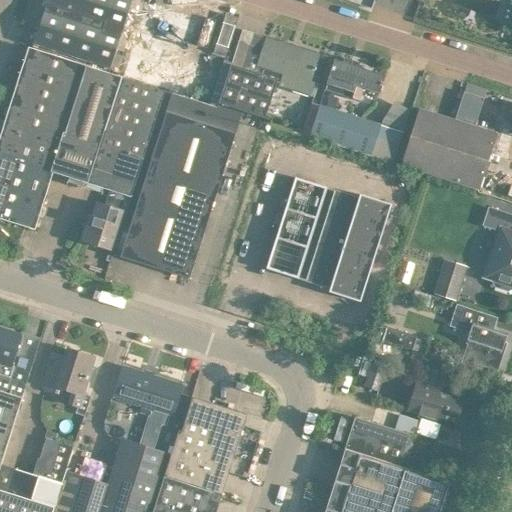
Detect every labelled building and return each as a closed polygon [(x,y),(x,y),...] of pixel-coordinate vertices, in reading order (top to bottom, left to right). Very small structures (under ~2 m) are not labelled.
[(37,0),(34,11),(57,18),(62,0),(37,0)] [(62,0),(57,18),(78,25),(86,0),(62,0)] [(86,0),(78,25),(100,32),(109,0),(86,0)] [(109,0),(100,32),(122,39),(133,0),(109,0)] [(143,0),(133,0),(122,39),(143,45),(156,4),(143,0)] [(156,4),(143,45),(165,52),(178,11),(156,4)] [(178,11),(165,52),(186,59),(200,18),(178,11)] [(200,18),(186,59),(209,66),(208,69),(220,72),(227,49),(216,45),(222,25),(200,18)] [(241,69),(253,33),(241,29),(218,104),(263,118),(275,80),(253,73),(241,69)] [(25,31),(22,40),(41,46),(44,37),(25,31)] [(51,36),(47,48),(55,51),(59,39),(51,36)] [(313,79),(310,78),(318,54),(265,37),(255,66),(253,73),(275,80),(279,81),(278,84),(308,94),(313,79)] [(26,47),(0,128),(0,218),(33,228),(84,66),(26,47)] [(86,48),(82,59),(90,62),(94,50),(86,48)] [(94,50),(90,62),(98,64),(102,53),(94,50)] [(327,77),(318,104),(332,109),(336,96),(331,95),(332,92),(357,100),(361,88),(378,93),(384,75),(333,59),(327,77)] [(130,62),(126,73),(133,76),(137,64),(130,62)] [(137,64),(133,76),(141,78),(145,66),(137,64)] [(130,196),(163,91),(84,66),(51,171),(130,196)] [(171,81),(167,92),(175,95),(179,83),(171,81)] [(461,88),(451,120),(471,126),(481,95),(462,89),(461,88)] [(318,104),(308,135),(370,155),(391,162),(401,131),(380,124),(332,109),(318,104)] [(451,120),(417,109),(399,164),(477,189),(494,134),(471,126),(451,120)] [(118,255),(187,278),(234,134),(165,112),(118,255)] [(264,270),(359,300),(390,204),(295,173),(264,270)] [(120,210),(124,211),(125,207),(118,205),(117,209),(97,202),(92,217),(88,215),(80,239),(108,248),(120,210)] [(510,284),(511,284),(511,214),(487,207),(482,223),(499,229),(484,275),(493,278),(492,281),(493,284),(506,289),(509,287),(510,284)] [(433,292),(454,299),(464,264),(443,258),(433,292)] [(468,343),(463,359),(497,369),(506,341),(490,336),(496,316),(454,302),(447,324),(467,330),(464,342),(468,343)] [(374,324),(368,341),(379,344),(384,327),(374,324)] [(0,460),(39,339),(0,326),(0,460)] [(385,327),(381,340),(406,349),(410,335),(385,327)] [(83,416),(89,396),(81,394),(93,357),(66,348),(63,356),(52,353),(41,386),(55,391),(56,387),(70,391),(66,403),(75,406),(73,413),(83,416)] [(383,366),(370,361),(363,381),(377,386),(383,366)] [(170,414),(179,393),(182,385),(122,366),(113,396),(170,414)] [(440,426),(453,431),(462,403),(449,398),(449,397),(438,393),(440,387),(417,380),(408,410),(422,414),(422,416),(441,423),(440,426)] [(153,449),(168,454),(170,455),(178,430),(180,430),(191,397),(179,393),(170,414),(166,426),(161,425),(153,449)] [(178,430),(170,455),(163,476),(220,494),(246,414),(191,397),(180,430),(178,430)] [(355,416),(344,448),(399,465),(409,433),(355,416)] [(0,464),(0,465),(0,511),(50,511),(72,447),(45,438),(33,474),(0,464)] [(59,490),(127,511),(149,511),(168,454),(153,449),(121,439),(107,484),(65,471),(59,490)] [(441,511),(451,482),(430,475),(414,470),(399,465),(344,448),(323,511),(441,511)] [(414,470),(430,475),(433,464),(418,459),(414,470)] [(214,511),(220,494),(163,476),(151,511),(214,511)] [(52,511),(127,511),(59,490),(52,511)]
